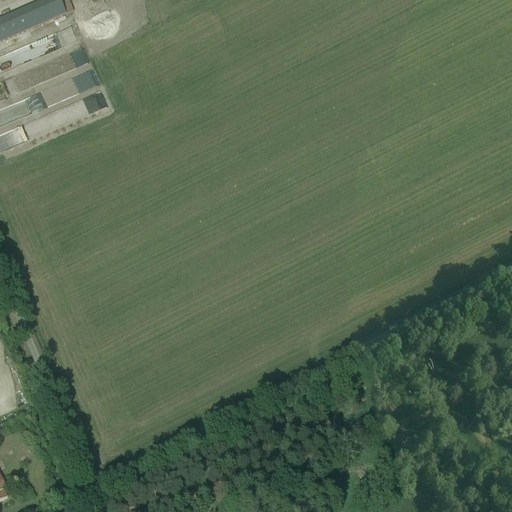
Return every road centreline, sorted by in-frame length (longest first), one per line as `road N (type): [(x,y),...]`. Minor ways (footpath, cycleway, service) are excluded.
road 1 (track): [(92,486),(511,270)]
road 2 (unclassified): [(73,511),(89,503),(92,486),(0,271)]
